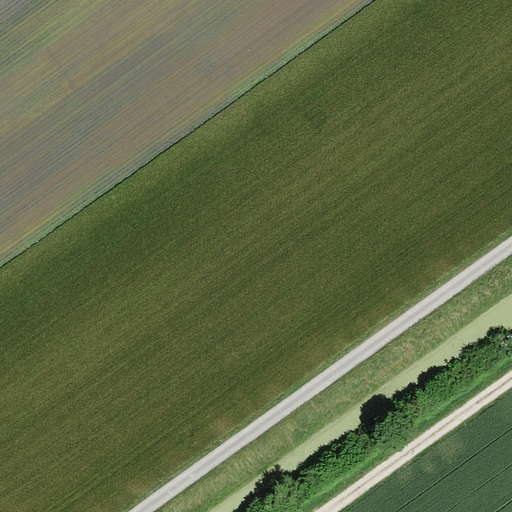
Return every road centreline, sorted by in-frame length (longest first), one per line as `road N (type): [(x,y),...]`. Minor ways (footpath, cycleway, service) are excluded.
road 1 (track): [(511,236),(140,511)]
road 2 (track): [(324,511),(511,369)]
